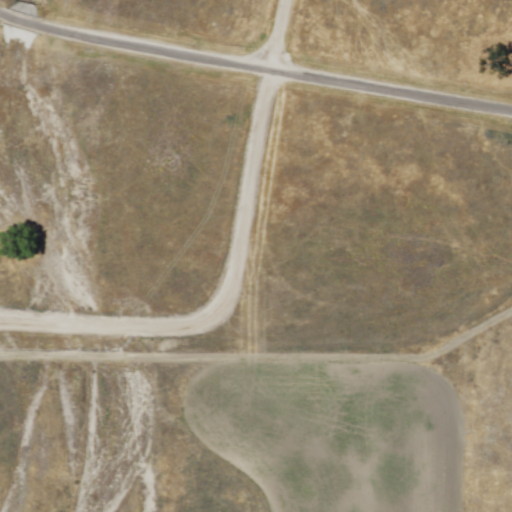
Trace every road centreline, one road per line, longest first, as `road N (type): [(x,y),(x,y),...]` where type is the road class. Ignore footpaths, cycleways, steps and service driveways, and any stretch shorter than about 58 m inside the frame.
road 1 (residential): [(0,318),(167,329),(198,321),(224,301),(284,0)]
road 2 (track): [(0,358),(410,361),(511,311)]
